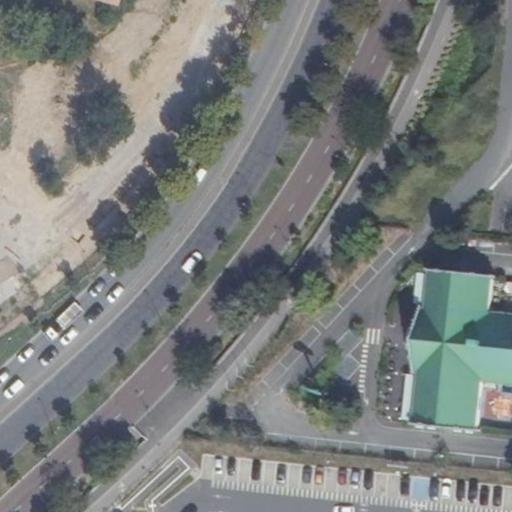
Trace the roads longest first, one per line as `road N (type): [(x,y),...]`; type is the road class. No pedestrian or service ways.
road 1 (primary): [(0,444),(164,288),(254,174),(333,0)]
road 2 (primary): [(290,0),(202,175),(119,278),(0,388)]
road 3 (residential): [(213,0),(102,168),(0,256)]
